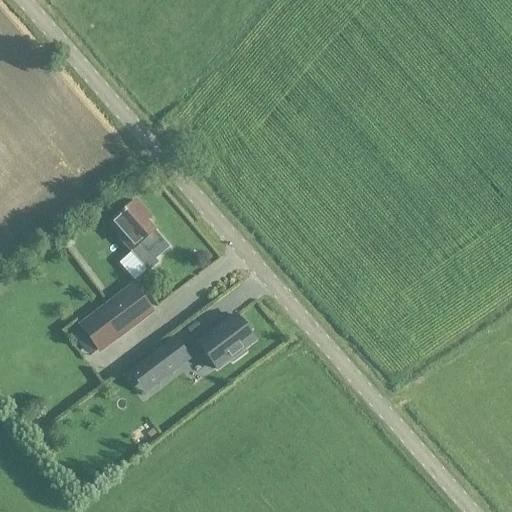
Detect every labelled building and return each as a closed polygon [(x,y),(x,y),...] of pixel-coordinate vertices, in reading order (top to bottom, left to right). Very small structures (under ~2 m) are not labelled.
[(136,202),(112,222),(125,237),(121,241),(148,272),(158,264),(155,261),(169,248),(145,221),(149,217),(136,202)] [(100,351),(151,312),(133,288),(81,327),(100,351)] [(189,327),(199,340),(236,310),(226,297),(189,327)] [(251,331),(242,318),(238,320),(235,316),(198,345),(217,370),(230,360),(233,363),(246,354),(243,350),(255,342),(248,333),(251,331)] [(175,340),(155,354),(167,370),(187,356),(175,340)]
